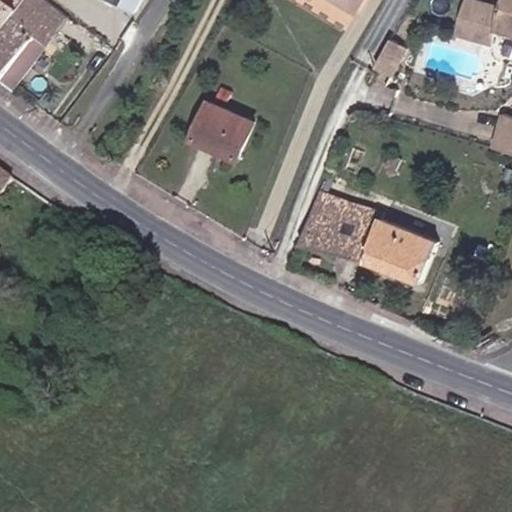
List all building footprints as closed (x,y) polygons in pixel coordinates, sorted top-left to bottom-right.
[(0,0),(0,31),(22,0),(0,0)] [(0,75),(15,86),(69,15),(47,0),(22,0),(0,31),(0,75)] [(112,0),(134,12),(140,0),(112,0)] [(336,0),(354,11),(360,0),(336,0)] [(474,0),(465,0),(456,33),(492,44),(497,28),(511,32),(511,0),(504,0),(503,8),(474,0)] [(392,39),(377,67),(392,76),(408,49),(392,39)] [(254,123),(209,103),(194,139),(239,158),(254,123)] [(511,118),(502,116),(494,147),(511,151),(511,118)] [(401,158),(390,153),(385,165),(389,167),(386,173),(393,177),(401,158)] [(0,209),(22,181),(0,164),(0,209)] [(382,213),(321,193),(304,242),(371,261),(421,282),(437,240),(381,218),(382,213)]
